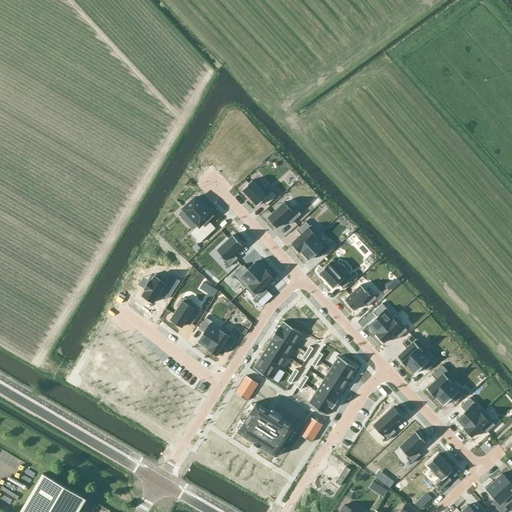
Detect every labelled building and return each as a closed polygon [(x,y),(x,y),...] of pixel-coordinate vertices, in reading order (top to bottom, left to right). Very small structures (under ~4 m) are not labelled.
[(255,129),(251,125),(242,114),(236,120),(246,130),(250,134),(255,129)] [(220,155),(218,156),(224,163),(226,162),(236,172),(242,167),(248,173),(260,162),(254,156),(249,160),(233,142),(227,148),(226,146),(218,153),(220,155)] [(252,180),(242,189),(247,195),(247,196),(251,200),(257,205),(262,201),(266,206),(277,196),(272,190),(266,195),(252,180)] [(195,197),(183,209),(199,226),(193,231),(191,233),(199,242),(215,228),(207,219),(212,215),(195,197)] [(284,202),(268,217),(277,227),(286,219),(290,224),(301,214),(296,208),(293,212),(284,202)] [(301,234),(291,243),(300,252),(319,233),(311,225),(310,226),(306,221),(296,229),(301,234)] [(319,233),(300,252),(301,252),(308,260),(317,252),(321,256),(331,248),(326,243),(323,245),(316,237),(320,234),(319,233)] [(233,235),(216,250),(225,259),(224,261),(228,266),(238,258),(233,253),(242,245),(233,235)] [(243,265),(233,275),(238,280),(246,288),(265,269),(264,269),(265,268),(261,263),(259,264),(256,261),(248,269),(243,265)] [(329,262),(319,272),(324,278),(328,282),(334,288),(339,284),(343,288),(354,278),(349,273),(343,278),(329,262)] [(265,269),(246,288),(253,296),(258,301),(268,291),(264,287),(273,278),(271,275),(272,274),(267,269),(266,270),(265,269)] [(145,290),(142,295),(154,302),(160,293),(168,298),(180,281),(170,275),(167,281),(155,274),(151,280),(150,280),(144,289),(145,290)] [(345,299),(344,300),(354,310),(363,302),(367,306),(376,298),(372,293),(370,294),(361,284),(345,299)] [(178,306),(170,319),(182,327),(185,321),(191,325),(197,314),(192,311),(196,305),(184,297),(183,300),(181,298),(177,305),(178,306)] [(377,316),(368,324),(376,333),(376,334),(396,315),(395,315),(392,318),(385,311),(387,308),(382,303),(373,312),(377,316)] [(396,315),(376,334),(384,343),(394,334),(398,339),(407,330),(403,325),(404,324),(396,315)] [(204,332),(198,342),(208,348),(207,348),(208,349),(222,326),(219,330),(210,324),(212,321),(206,318),(199,328),(204,332)] [(278,327),(275,332),(294,345),(301,333),(301,334),(302,333),(283,321),(282,321),(283,322),(279,328),(278,327)] [(222,326),(208,349),(218,355),(225,345),(230,348),(237,337),(231,334),(232,333),(222,326)] [(272,338),(268,344),(287,356),(294,345),(275,332),(271,337),(272,338)] [(406,348),(397,356),(405,365),(425,347),(417,338),(416,339),(411,335),(402,343),(406,348)] [(268,344),(261,356),(279,367),(287,356),(268,344)] [(425,347),(405,365),(406,366),(406,365),(414,374),(423,365),(427,370),(436,361),(432,356),(429,359),(422,351),(425,347)] [(253,367),(272,380),(272,379),(279,367),(261,356),(254,367),(253,367)] [(338,357),(331,368),(349,380),(356,369),(357,368),(338,356),(337,357),(338,357)] [(436,379),(426,388),(429,391),(428,392),(433,397),(434,396),(435,397),(454,379),(447,370),(442,365),(431,375),(436,379)] [(331,368),(323,380),(342,391),(349,380),(331,368)] [(258,383),(246,376),(235,393),(247,401),(258,383)] [(454,379),(435,397),(436,397),(443,405),(452,397),(457,402),(466,393),(461,388),(459,390),(451,382),(455,379),(454,379)] [(323,380),(316,391),(335,403),(338,398),(337,398),(342,391),(323,380)] [(308,402),(308,403),(327,415),(327,414),(331,408),(332,408),(335,403),(316,391),(309,402),(308,402)] [(465,411),(456,419),(464,427),(480,413),(472,405),(475,403),(470,398),(461,406),(465,411)] [(256,403),(238,431),(253,441),(252,442),(260,447),(261,446),(275,455),(294,427),(256,403)] [(393,406),(373,424),(382,434),(382,435),(387,440),(396,431),(391,427),(402,417),(393,406)] [(464,427),(464,428),(472,437),(481,428),(486,433),(495,424),(491,420),(492,419),(483,409),(480,413),(464,427)] [(312,442),(323,424),(310,417),(299,434),(312,442)] [(416,431),(399,446),(408,456),(406,458),(411,463),(420,454),(416,450),(425,441),(416,431)] [(437,454),(427,464),(431,469),(430,470),(435,476),(437,475),(441,479),(436,484),(441,490),(451,480),(447,475),(452,470),(446,464),(447,464),(443,460),(437,454)] [(17,476),(19,473),(10,467),(8,470),(17,476)] [(42,473),(19,511),(77,511),(85,498),(42,473)] [(511,483),(502,473),(494,480),(511,500),(511,499),(511,483)] [(375,479),(369,488),(382,496),(388,488),(375,479)] [(492,480),(486,485),(487,487),(486,488),(496,499),(491,503),(499,511),(503,511),(506,509),(504,507),(511,500),(494,480),(493,481),(492,480)]
